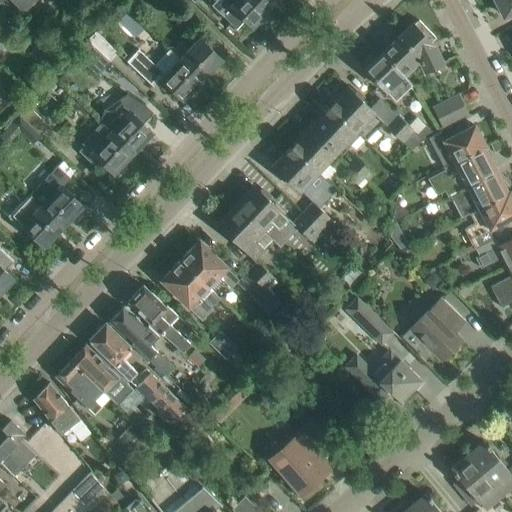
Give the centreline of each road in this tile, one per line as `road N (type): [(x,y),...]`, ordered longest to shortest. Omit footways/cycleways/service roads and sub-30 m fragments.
road 1 (residential): [(0,387),(375,0)]
road 2 (residential): [(326,0),(0,343)]
road 3 (residential): [(336,511),(511,353)]
road 4 (residential): [(448,0),(511,123)]
